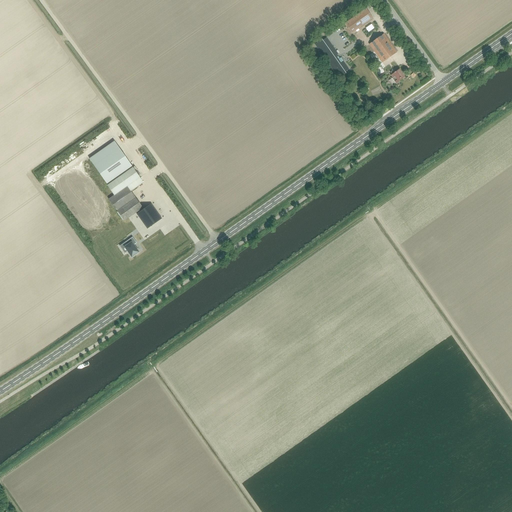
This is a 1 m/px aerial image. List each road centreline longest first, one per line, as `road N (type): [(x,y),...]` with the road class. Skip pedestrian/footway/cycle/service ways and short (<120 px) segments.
road 1 (primary): [(0,391),(443,82)]
road 2 (track): [(40,0),(137,132)]
